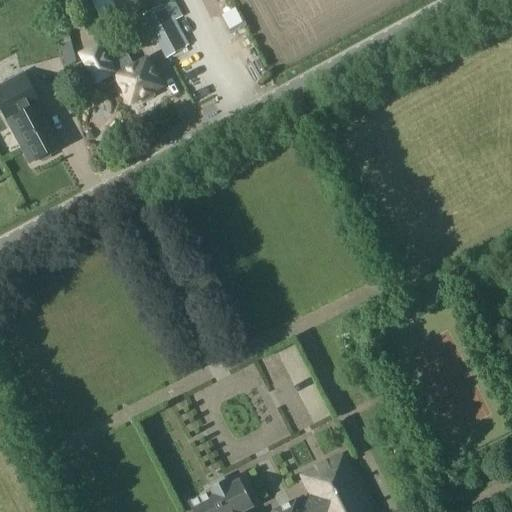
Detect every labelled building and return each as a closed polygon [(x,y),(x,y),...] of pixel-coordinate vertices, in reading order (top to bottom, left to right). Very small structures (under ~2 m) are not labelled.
[(186,50),(162,5),(143,16),(167,60),(186,50)] [(79,57),(95,86),(105,80),(109,86),(117,82),(130,106),(141,100),(143,103),(155,97),(153,93),(162,88),(146,59),(133,67),(126,53),(108,63),(98,46),(79,57)] [(24,75),(0,87),(0,107),(8,123),(9,122),(23,148),(22,149),(30,164),(36,160),(37,162),(38,161),(42,163),(51,159),(51,154),(59,150),(44,122),(36,108),(41,106),(24,75)] [(442,431),(485,410),(466,370),(461,372),(442,331),(403,350),(442,431)] [(219,355),(225,366),(257,350),(251,339),(219,355)] [(193,511),(372,511),(343,455),(302,476),(312,497),(298,504),(297,501),(275,511),(248,511),(247,510),(254,507),(252,502),(255,500),(247,484),(243,486),(241,482),(230,487),(227,481),(208,490),(210,494),(190,504),(193,511)]
